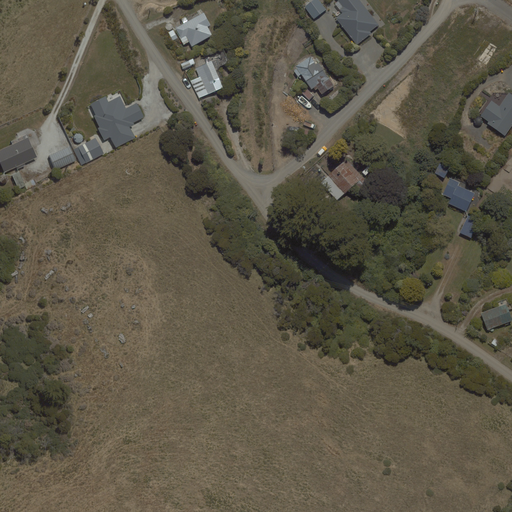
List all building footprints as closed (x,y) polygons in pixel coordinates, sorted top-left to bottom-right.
[(356,45),(370,35),(369,32),(379,24),(361,0),(337,0),(344,9),(334,16),(356,45)] [(203,8),(164,26),(172,40),(178,37),(182,45),(188,42),(190,46),(212,36),(208,27),(211,25),(203,8)] [(314,53),(295,66),(296,68),(293,70),(298,78),(301,76),(310,90),(313,89),(315,92),(318,90),(321,95),(335,86),(314,53)] [(195,65),(192,57),(179,64),(183,71),(195,65)] [(206,95),(223,87),(216,70),(222,68),(217,57),(194,67),(198,77),(192,79),(197,90),(203,87),(206,95)] [(499,107),(491,101),(479,119),(504,136),(511,123),(511,96),(507,94),(499,107)] [(0,166),(3,173),(14,167),(16,170),(25,166),(24,163),(35,157),(26,137),(0,149),(0,166)] [(68,146),(47,156),(53,169),(74,159),(68,146)] [(365,176),(348,158),(321,181),(337,200),(365,176)] [(445,179),(450,165),(439,161),(434,174),(445,179)] [(449,205),(467,212),(476,187),(448,177),(441,195),(451,199),(449,205)] [(479,220),(467,215),(459,233),(471,238),(479,220)] [(497,307),(480,313),(486,330),(511,321),(511,318),(505,299),(496,303),(497,307)]
